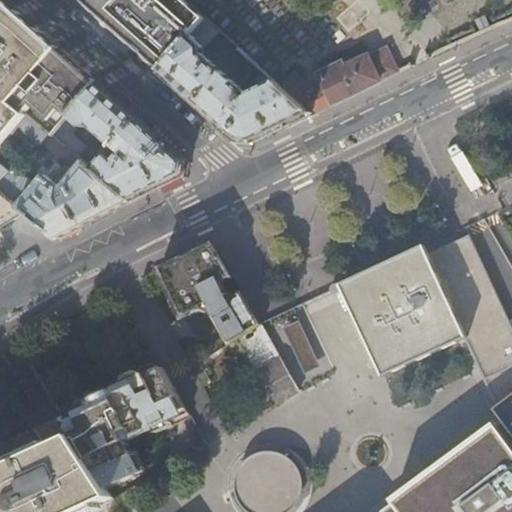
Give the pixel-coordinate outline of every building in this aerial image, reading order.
[(0,0),(0,148),(7,141),(28,116),(15,105),(60,50),(8,4),(3,0),(0,0)] [(79,0),(93,12),(110,27),(133,0),(79,0)] [(203,19),(181,0),(133,0),(110,27),(134,48),(159,71),(203,19)] [(203,19),(159,71),(238,140),(253,143),(273,133),(311,115),(282,90),(255,65),(250,70),(257,76),(244,91),(200,55),(199,48),(216,30),(203,19)] [(80,68),(60,50),(15,105),(28,116),(49,134),(50,135),(53,133),(55,135),(98,84),(80,68)] [(233,57),(240,64),(246,58),(239,50),(233,57)] [(320,76),(325,87),(336,103),(346,99),(380,82),(367,59),(344,70),(341,66),(320,76)] [(336,103),(325,87),(315,91),(296,75),(282,90),(311,115),(336,103)] [(186,161),(98,84),(55,135),(79,155),(83,150),(72,140),(71,134),(70,133),(76,126),(81,130),(91,129),(113,147),(115,145),(123,152),(117,159),(112,155),(109,159),(105,156),(94,169),(131,202),(132,201),(158,188),(184,176),(186,161)] [(49,134),(28,116),(7,141),(25,156),(35,143),(37,145),(39,143),(40,144),(49,134)] [(12,175),(0,163),(0,191),(25,212),(57,239),(88,223),(129,202),(131,202),(94,169),(85,161),(74,173),(65,165),(63,167),(56,162),(49,171),(43,165),(39,170),(41,172),(38,176),(41,180),(37,184),(34,181),(12,175)] [(0,227),(24,213),(25,212),(0,191),(0,227)] [(334,511),(288,448),(200,511),(511,511),(511,328),(469,236),(429,255),(424,246),(260,322),(300,390),(302,394),(361,367),(409,471),(353,511),(334,511)] [(213,313),(214,313),(232,300),(225,285),(235,279),(213,242),(191,253),(160,268),(185,317),(202,308),(213,313)] [(232,300),(214,313),(232,343),(239,339),(258,376),(262,374),(279,402),(300,390),(260,322),(241,289),(234,293),(237,298),(232,300)] [(107,394),(61,415),(74,435),(105,483),(139,469),(125,435),(187,407),(165,367),(123,387),(125,393),(109,400),(107,394)] [(105,483),(74,435),(0,469),(0,511),(80,511),(114,496),(105,483)] [(115,499),(123,511),(138,511),(127,492),(115,499)]
